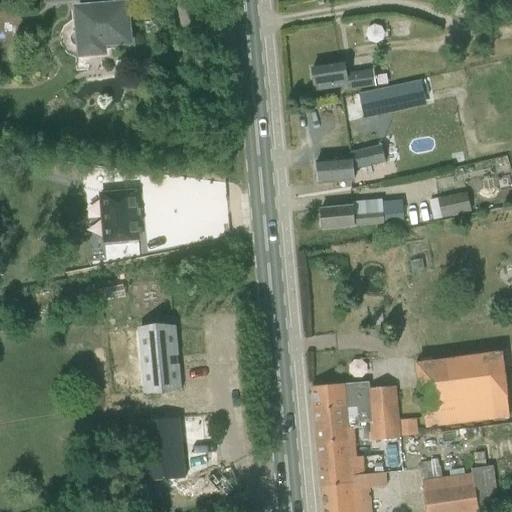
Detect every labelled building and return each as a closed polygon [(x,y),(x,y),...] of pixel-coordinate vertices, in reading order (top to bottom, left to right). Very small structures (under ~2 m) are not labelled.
[(89,10),(78,11),(72,12),(74,31),(73,31),(71,33),(69,38),(70,44),(73,47),(76,48),(76,54),(101,52),(100,43),(126,41),(123,7),(103,9),(103,5),(89,6),(89,10)] [(69,61),(73,74),(89,69),(85,56),(69,61)] [(343,65),(331,66),(311,69),(314,85),(318,85),(319,90),(346,86),(346,90),(354,89),(375,86),(373,71),(344,75),(343,65)] [(363,119),(378,115),(373,92),(358,95),(363,119)] [(350,171),(385,163),(385,162),(394,161),(390,150),(383,151),(381,145),(344,152),(345,159),(335,160),(316,162),(318,185),(338,183),(347,182),(346,172),(350,171)] [(445,157),(448,168),(459,166),(457,155),(445,157)] [(511,180),(509,167),(482,174),(491,209),(511,203),(511,180)] [(469,213),(465,197),(464,191),(436,198),(441,220),(469,213)] [(133,192),(100,195),(104,243),(138,240),(133,192)] [(349,207),(340,208),(320,209),(322,230),(382,225),(403,222),(400,206),(381,208),(381,211),(349,214),(349,207)] [(409,261),(410,273),(422,271),(421,259),(409,261)] [(144,390),(181,387),(175,329),(138,332),(144,390)] [(425,428),(506,421),(499,357),(413,367),(425,428)] [(368,383),(311,388),(313,412),(358,408),(359,427),(370,425),(398,423),(396,388),(372,390),(368,390),(368,383)] [(358,408),(313,412),(319,486),(351,484),(350,476),(364,475),(359,427),(358,408)] [(133,443),(139,442),(143,482),(143,483),(184,479),(178,418),(130,423),(132,443),(133,443)] [(398,423),(399,437),(417,436),(416,422),(398,423)] [(398,423),(370,425),(372,458),(400,455),(399,437),(398,423)] [(498,511),(491,466),(470,469),(470,473),(420,480),(424,511),(498,511)] [(369,511),(367,487),(384,486),(383,473),(366,475),(364,475),(355,476),(350,476),(351,484),(319,486),(321,511),(369,511)]
